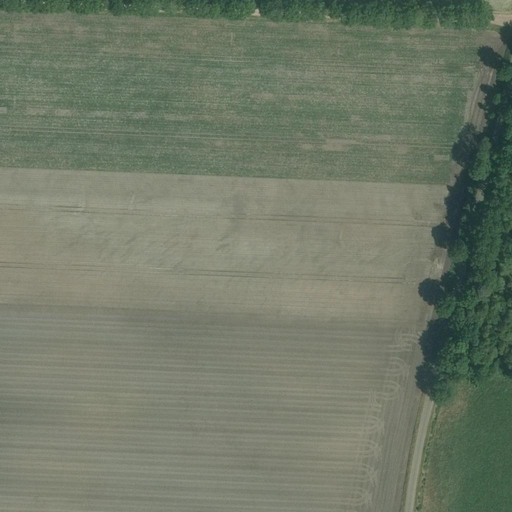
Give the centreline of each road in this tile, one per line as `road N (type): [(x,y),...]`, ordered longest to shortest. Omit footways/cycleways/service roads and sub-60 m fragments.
road 1 (track): [(511,21),(0,0)]
road 2 (unclassified): [(407,511),(435,368),(511,73)]
